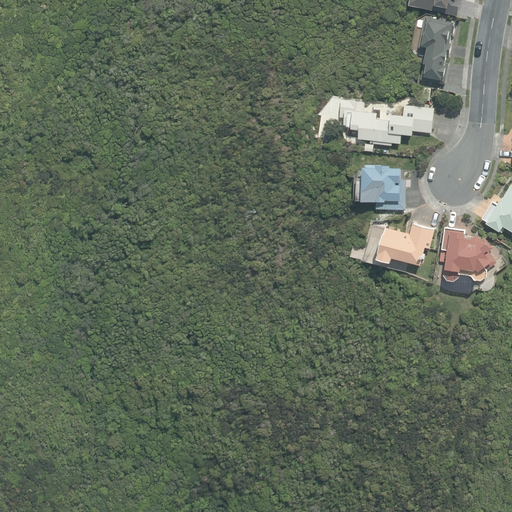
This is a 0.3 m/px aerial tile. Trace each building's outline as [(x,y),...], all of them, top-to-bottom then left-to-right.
[(410,0),(410,4),(456,13),(458,0),(410,0)] [(422,80),(445,84),(450,62),(447,62),(448,56),(449,56),(452,43),(450,43),(454,22),(426,16),(420,47),(428,49),(422,80)] [(371,144),(393,146),(393,142),(402,143),(402,134),(414,135),(415,130),(433,132),(435,107),(406,104),(405,113),(393,112),(392,120),(377,118),(378,112),(365,111),(366,102),(349,100),(347,122),(355,123),(354,127),(361,128),(360,139),(372,140),(371,144)] [(374,103),(373,111),(383,112),(384,104),(374,103)] [(377,207),(398,208),(398,205),(405,206),(405,183),(398,183),(398,180),(402,180),(402,166),(392,166),(392,163),(378,163),(378,166),(364,165),(364,176),(358,176),(357,198),(378,199),(377,207)] [(511,183),(500,204),(492,199),(481,218),(502,230),(505,225),(511,228),(511,183)] [(438,226),(413,221),(411,231),(386,226),(379,257),(395,260),(396,256),(425,263),(429,246),(434,247),(438,226)] [(471,229),(450,226),(447,248),(455,250),(454,256),(452,256),(449,273),(455,280),(462,280),(466,277),(467,273),(478,275),(483,279),(493,280),(511,266),(511,258),(494,237),(488,239),(484,234),(479,239),(474,239),(471,229)]
